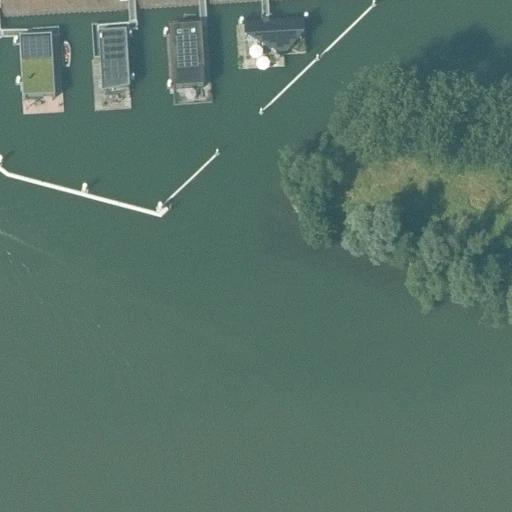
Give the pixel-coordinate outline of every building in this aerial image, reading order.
[(511,8),(472,2),(466,35),(511,42),(511,8)] [(305,52),(303,20),(243,23),(244,40),(245,55),(281,53),(305,52)] [(201,27),(169,29),(173,90),(175,89),(204,87),(203,72),(203,64),(201,27)] [(129,87),(126,31),(98,33),(101,89),(129,87)] [(56,96),(52,36),(20,38),(24,98),(56,96)] [(511,46),(488,42),(482,73),(511,78),(511,46)] [(511,80),(507,80),(502,104),(511,105),(511,80)]
